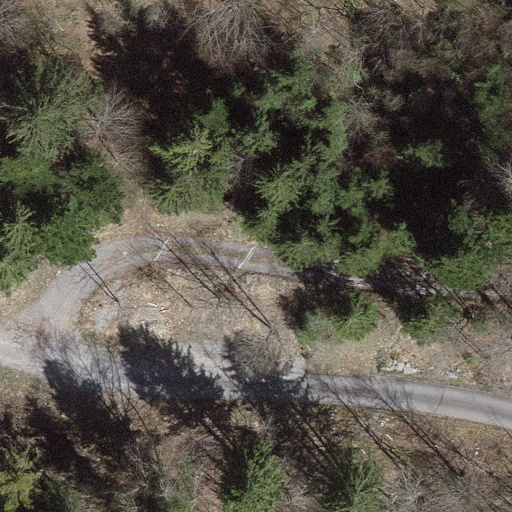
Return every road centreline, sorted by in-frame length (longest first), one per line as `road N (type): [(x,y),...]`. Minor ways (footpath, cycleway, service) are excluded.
road 1 (track): [(0,365),(99,400),(190,289),(437,263),(511,286)]
road 2 (unclassified): [(99,400),(511,479)]
